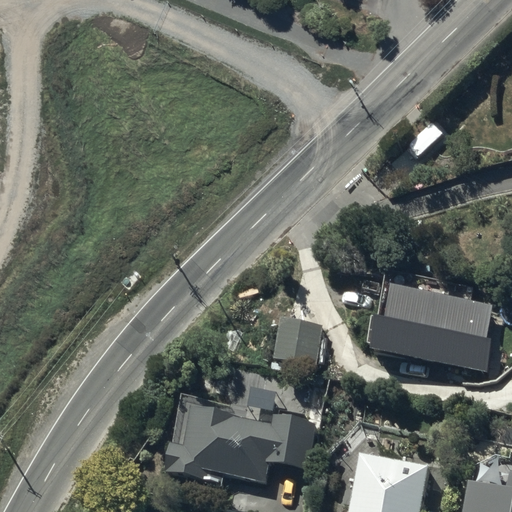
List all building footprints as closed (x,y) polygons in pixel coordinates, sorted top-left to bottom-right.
[(380,366),(492,385),(498,353),(490,352),(496,318),(400,301),(394,338),(385,336),(380,366)] [(326,330),(283,323),(275,363),(319,371),(326,330)] [(385,405),(380,433),(429,441),(434,413),(385,405)] [(275,430),(194,415),(187,453),(174,451),(168,479),(225,491),(227,480),(267,488),(271,468),(308,475),(317,430),(305,427),(306,422),(284,418),(283,423),(277,421),(275,430)] [(422,511),(430,472),(362,459),(352,511),(422,511)] [(511,511),(511,494),(511,498),(473,491),(469,511),(511,511)]
